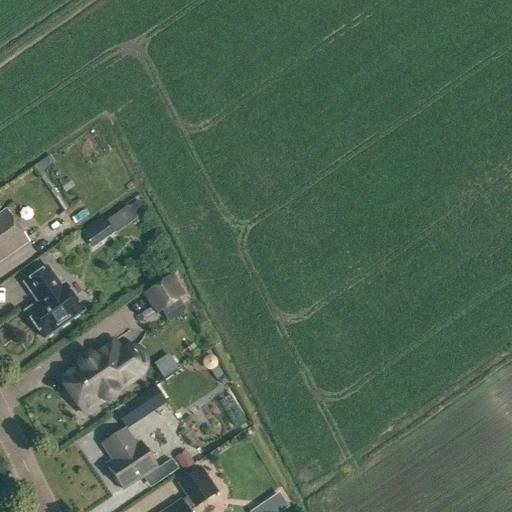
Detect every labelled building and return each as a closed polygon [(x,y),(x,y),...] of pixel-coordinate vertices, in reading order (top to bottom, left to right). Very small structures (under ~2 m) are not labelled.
[(0,261),(29,242),(6,209),(0,213),(0,261)] [(79,232),(91,248),(114,232),(102,215),(79,232)] [(123,265),(131,278),(141,272),(133,259),(123,265)] [(25,283),(39,303),(26,312),(44,338),(83,311),(65,284),(62,287),(48,267),(25,283)] [(170,277),(161,283),(172,298),(180,292),(170,277)] [(83,356),(82,357),(85,361),(59,378),(83,415),(103,402),(105,403),(107,403),(109,403),(111,402),(113,401),(115,398),(116,395),(116,392),(132,382),(139,377),(141,375),(143,373),(144,370),(145,368),(146,365),(146,362),(145,359),(144,357),(143,355),(140,352),(137,350),(135,349),(133,348),(131,348),(129,348),(127,348),(124,349),(121,350),(115,341),(112,343),(92,356),(90,355),(88,355),(87,355),(86,355),(85,355),(84,356),(83,356)] [(43,398),(31,407),(48,432),(61,423),(43,398)] [(137,401),(116,414),(125,428),(146,415),(137,401)] [(174,438),(189,433),(186,421),(171,426),(174,438)] [(107,466),(123,490),(157,467),(141,443),(136,446),(124,429),(102,444),(114,461),(107,466)] [(185,452),(175,458),(183,471),(193,465),(185,452)] [(171,460),(162,466),(169,476),(178,470),(171,460)] [(165,511),(187,511),(187,510),(193,505),(195,508),(217,493),(201,469),(179,484),(188,497),(165,511)] [(266,509),(280,502),(275,492),(261,499),(266,509)]
